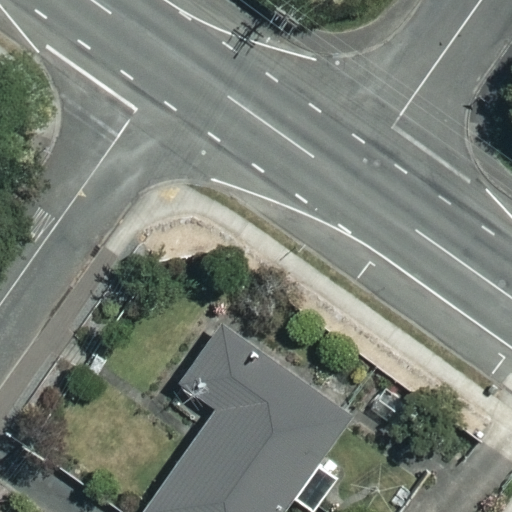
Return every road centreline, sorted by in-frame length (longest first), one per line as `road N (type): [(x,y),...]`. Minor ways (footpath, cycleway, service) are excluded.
road 1 (residential): [(176,58),(0,307)]
road 2 (residential): [(477,0),(347,183)]
road 3 (tertiary): [(347,183),(176,58)]
road 4 (tertiary): [(511,300),(347,183)]
